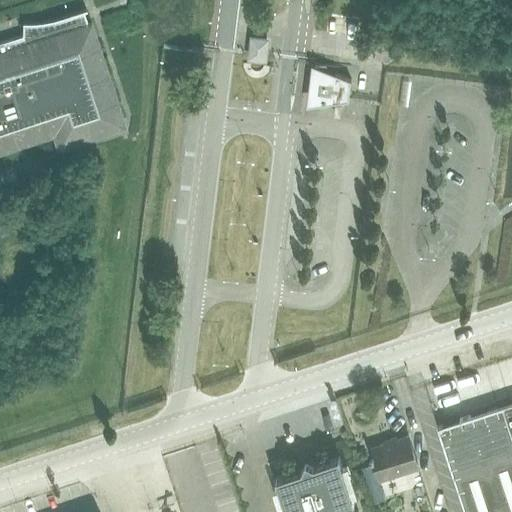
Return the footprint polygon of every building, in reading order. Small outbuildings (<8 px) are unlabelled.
[(120,123),(95,47),(83,11),(88,9),(87,8),(58,18),(48,21),(37,22),(26,23),(22,23),(22,25),(26,25),(26,33),(0,41),(0,147),(55,130),(60,143),(120,123)] [(253,51),(265,53),(266,40),(255,39),(253,51)] [(308,105),(332,102),(333,95),(318,93),(320,77),(335,79),(336,72),(312,64),(308,105)] [(350,99),(350,98),(352,79),(336,72),(335,79),(320,77),(318,93),(333,95),(332,102),(350,99)] [(479,412),(439,425),(445,444),(467,511),(511,511),(511,401),(498,406),(479,412)] [(380,477),(418,465),(409,435),(397,439),(396,437),(392,438),(392,441),(371,448),(380,477)] [(356,503),(340,455),(276,476),(288,511),(358,511),(357,508),(343,511),(339,511),(339,508),(356,503)]
